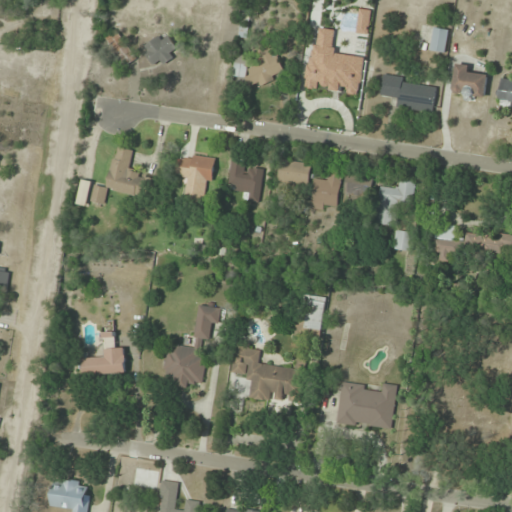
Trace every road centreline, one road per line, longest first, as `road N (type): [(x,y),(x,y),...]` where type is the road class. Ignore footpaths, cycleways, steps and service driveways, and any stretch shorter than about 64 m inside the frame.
road 1 (residential): [(80,443),(511,508)]
road 2 (residential): [(122,113),(511,170)]
